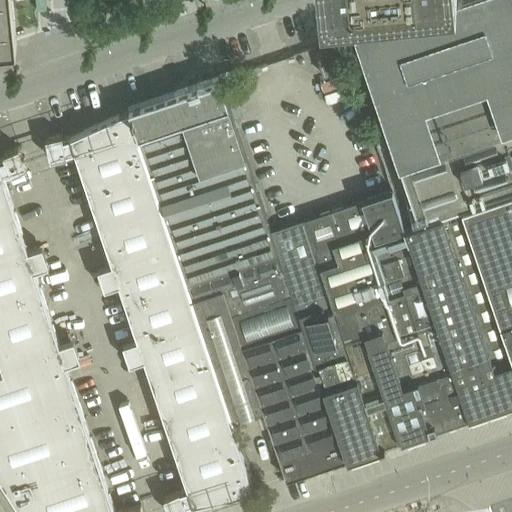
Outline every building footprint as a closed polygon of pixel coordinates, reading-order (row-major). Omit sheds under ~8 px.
[(0,0),(0,44),(17,43),(12,0),(0,0)] [(511,189),(511,0),(456,0),(356,34),(420,221),(511,189)] [(331,45),(331,43),(315,49),(324,75),(340,69),(336,59),(340,58),(335,44),(331,45)] [(220,78),(129,109),(193,298),(224,288),(284,268),(271,229),(230,106),(220,78)] [(235,425),(193,298),(129,109),(70,135),(71,136),(64,138),(63,133),(46,137),(51,158),(68,154),(67,153),(75,151),(113,262),(99,267),(105,287),(120,282),(138,338),(124,342),(130,362),(145,357),(188,488),(180,491),(180,490),(164,497),(171,511),(182,511),(188,509),(186,505),(193,502),(193,503),(255,489),(233,426),(235,425)] [(60,343),(35,269),(50,264),(43,244),(29,249),(4,175),(12,172),(12,173),(28,166),(19,146),(4,153),(6,158),(0,159),(0,476),(22,511),(142,511),(141,504),(124,508),(125,509),(116,511),(67,363),(81,358),(74,338),(60,343)] [(470,417),(406,227),(393,189),(271,229),(284,268),(348,458),(383,446),(470,417)] [(511,402),(511,353),(501,322),(464,213),(463,208),(406,227),(470,417),(511,402)] [(348,458),(284,268),(224,288),(266,415),(287,478),(348,458)] [(266,415),(224,288),(193,298),(235,425),(241,423),(239,419),(258,412),(260,417),(266,415)] [(511,318),(501,322),(511,353),(511,318)]
